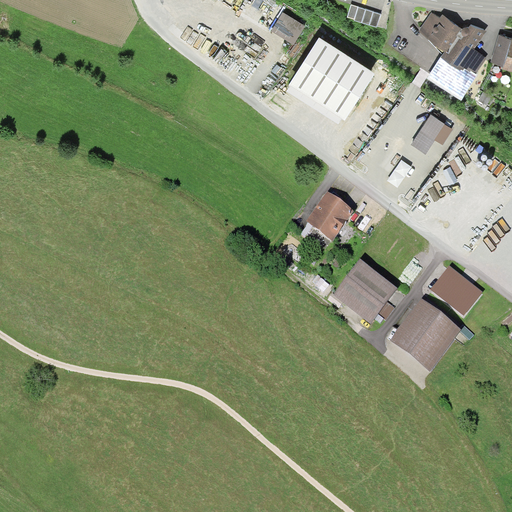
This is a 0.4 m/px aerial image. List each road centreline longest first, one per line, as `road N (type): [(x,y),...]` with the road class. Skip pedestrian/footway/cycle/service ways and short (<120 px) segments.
road 1 (unclassified): [(511,299),(200,64),(161,32),(139,0)]
road 2 (track): [(349,511),(210,397),(81,371),(0,337)]
